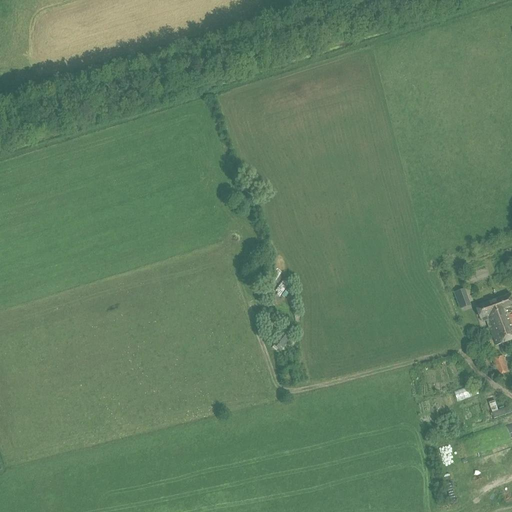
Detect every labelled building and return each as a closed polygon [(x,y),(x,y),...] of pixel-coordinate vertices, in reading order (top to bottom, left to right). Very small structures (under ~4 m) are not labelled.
[(233,199),(244,208),(258,192),(247,183),(233,199)] [(252,272),(264,280),(278,258),(265,251),(252,272)] [(456,293),(460,305),(469,301),(465,289),(456,293)] [(494,301),(509,341),(511,339),(511,308),(511,307),(511,306),(511,297),(511,294),(494,301)] [(486,321),(496,346),(509,341),(494,301),(477,307),(483,321),(484,322),(486,321)] [(269,342),(281,351),(293,335),(281,326),(269,342)] [(492,360),(499,376),(509,372),(503,356),(492,360)] [(495,399),(489,401),(494,417),(511,411),(511,409),(511,406),(498,410),(495,399)] [(497,456),(504,468),(509,465),(502,453),(497,456)]
